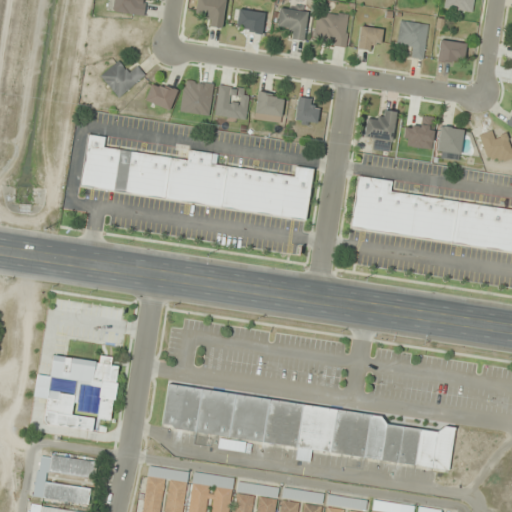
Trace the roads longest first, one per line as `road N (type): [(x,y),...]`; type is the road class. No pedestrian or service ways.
road 1 (secondary): [(511,329),(0,250)]
road 2 (residential): [(168,51),(481,97)]
road 3 (residential): [(157,273),(114,511)]
road 4 (residential): [(350,77),(320,300)]
